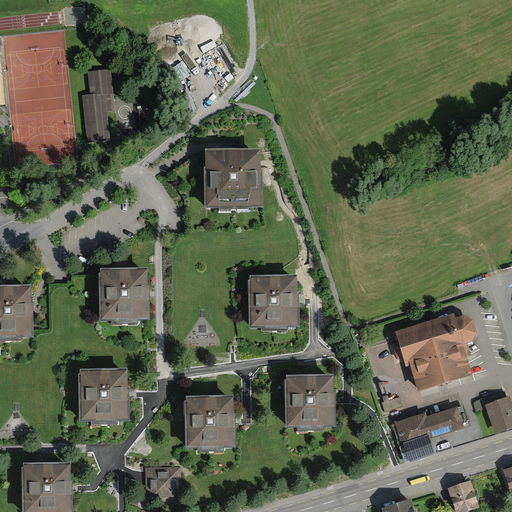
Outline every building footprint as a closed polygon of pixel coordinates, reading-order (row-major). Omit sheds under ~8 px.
[(92,91),(84,92),(90,143),(111,140),(106,91),(114,90),(111,65),(90,68),(92,91)] [(206,151),(206,210),(219,210),(219,213),(248,213),(248,209),(263,209),(263,171),(261,171),(260,151),(206,151)] [(100,270),(102,321),(113,320),(113,324),(139,323),(139,320),(151,320),(149,269),(100,270)] [(250,277),(252,327),(263,327),(263,330),(288,329),(288,326),(298,326),(297,275),(250,277)] [(0,284),(0,338),(21,338),(21,335),(33,335),(31,284),(0,284)] [(460,341),(470,338),(474,333),(471,322),(464,321),(454,324),(452,318),(399,334),(407,360),(413,358),(421,387),(469,373),(460,341)] [(79,369),(81,419),(92,419),(92,423),(118,422),(118,419),(130,418),(128,367),(79,369)] [(285,377),(287,427),(298,427),(298,430),(324,430),(324,427),(336,426),(334,375),(285,377)] [(184,395),(186,446),(197,445),(197,449),(223,448),(223,445),(235,445),(233,394),(184,395)] [(511,425),(511,411),(508,400),(487,407),(496,432),(511,425)] [(424,415),(398,424),(409,458),(432,451),(427,436),(467,423),(462,408),(426,420),(424,415)] [(19,461),(21,511),(32,511),(57,511),(58,511),(70,510),(68,459),(19,461)] [(180,467),(145,467),(145,500),(180,500),(180,467)] [(469,483),(451,489),(458,511),(463,511),(477,507),(469,483)] [(413,511),(410,502),(384,510),(384,511),(413,511)]
